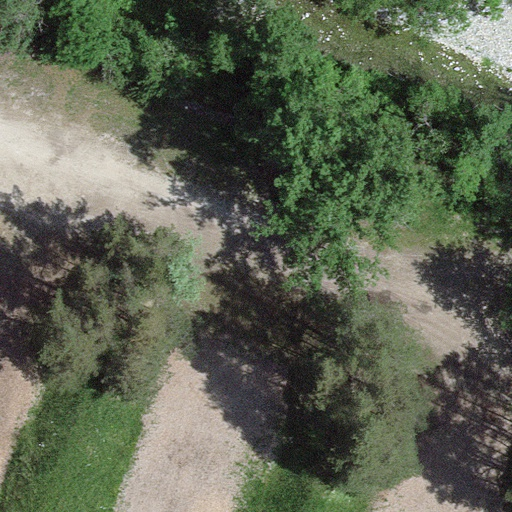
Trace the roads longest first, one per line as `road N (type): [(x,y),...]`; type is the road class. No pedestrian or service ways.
road 1 (track): [(0,120),(284,242)]
road 2 (track): [(284,242),(447,343),(511,367)]
road 3 (track): [(284,242),(511,267)]
